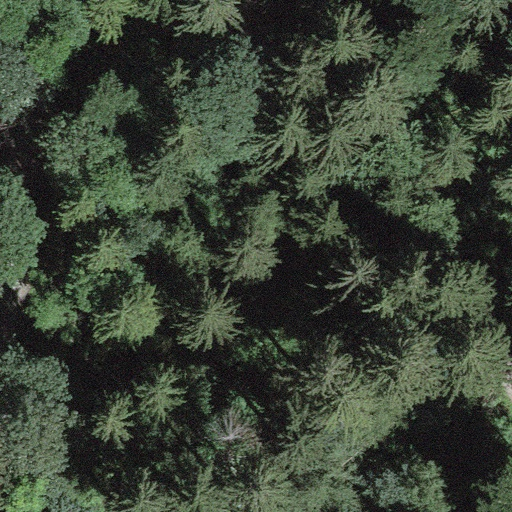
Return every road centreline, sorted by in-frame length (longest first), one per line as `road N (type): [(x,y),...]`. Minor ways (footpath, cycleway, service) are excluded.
road 1 (track): [(40,0),(0,449)]
road 2 (track): [(511,370),(329,0)]
